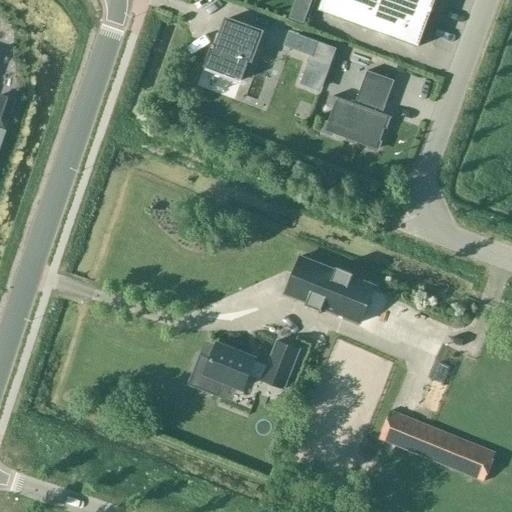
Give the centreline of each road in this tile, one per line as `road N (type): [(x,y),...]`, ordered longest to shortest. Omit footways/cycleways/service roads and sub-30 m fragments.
road 1 (tertiary): [(0,367),(122,0)]
road 2 (unknown): [(50,278),(183,303),(406,325)]
road 3 (unclassified): [(489,0),(409,222),(511,260)]
